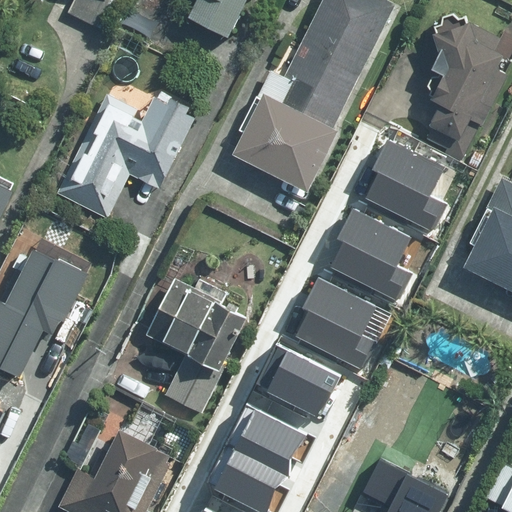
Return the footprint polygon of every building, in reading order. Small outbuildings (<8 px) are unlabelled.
[(67,0),(60,16),(114,42),(134,0),(67,0)] [(253,0),(167,0),(161,14),(233,45),(253,0)] [(329,0),(310,41),(358,64),(389,0),(329,0)] [(468,159),(511,54),(511,50),(477,36),(467,11),(422,29),(439,70),(412,135),(468,159)] [(310,41),(279,106),(327,129),(358,64),(310,41)] [(299,187),(327,129),(279,106),(257,95),(228,154),(299,187)] [(111,96),(62,197),(114,222),(136,175),(153,183),(185,117),(154,102),(148,114),(111,96)] [(451,160),(388,130),(371,164),(380,169),(366,200),(438,234),(454,200),(436,192),(451,160)] [(0,177),(0,211),(14,185),(0,177)] [(511,185),(496,178),(483,205),(511,219),(511,185)] [(416,232),(353,202),(336,236),(345,240),(331,271),(403,305),(419,272),(401,263),(416,232)] [(511,219),(483,205),(454,269),(511,295),(511,219)] [(3,291),(0,296),(0,360),(21,371),(47,320),(56,325),(85,266),(36,241),(9,294),(3,291)] [(381,300),(318,270),(302,304),(311,309),(296,339),(368,373),(384,340),(366,332),(381,300)] [(250,315),(173,279),(146,334),(186,353),(167,391),(205,409),(250,315)] [(359,385),(284,347),(264,387),(339,425),(359,385)] [(449,474),(489,397),(396,350),(368,406),(406,425),(395,447),(449,474)] [(333,436),(258,398),(238,438),(313,476),(333,436)] [(104,511),(161,511),(186,457),(104,420),(70,496),(104,511)] [(441,511),(454,487),(377,448),(358,486),(386,500),(380,511),(441,511)] [(295,511),(308,487),(233,449),(213,489),(258,511),(295,511)] [(511,457),(507,455),(486,494),(511,508),(511,457)] [(221,511),(203,502),(197,511),(221,511)]
